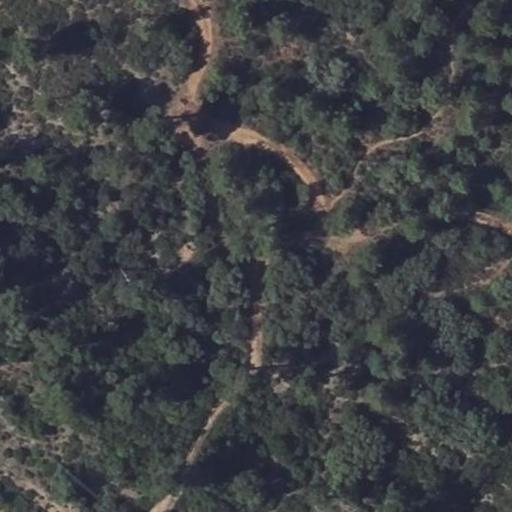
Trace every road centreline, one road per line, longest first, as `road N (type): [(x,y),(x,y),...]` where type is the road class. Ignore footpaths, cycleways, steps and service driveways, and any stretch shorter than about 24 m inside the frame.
road 1 (track): [(144,511),(202,457),(299,268),(362,234),(471,211),(511,234)]
road 2 (track): [(198,0),(208,18),(185,122),(263,132),(362,234)]
